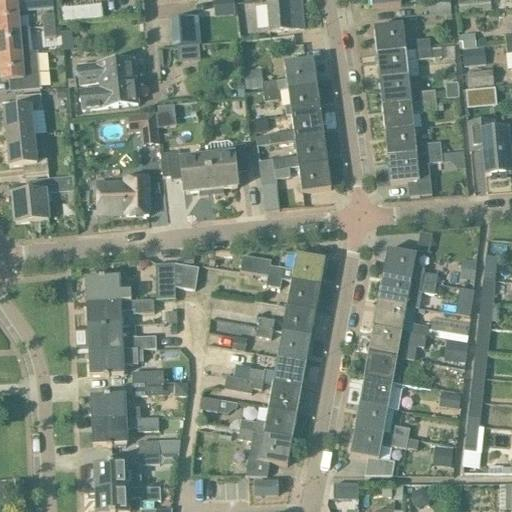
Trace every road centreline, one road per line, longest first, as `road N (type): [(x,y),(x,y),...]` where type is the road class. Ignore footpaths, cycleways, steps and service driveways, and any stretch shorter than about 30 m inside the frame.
road 1 (residential): [(0,254),(359,217)]
road 2 (residential): [(311,511),(359,217)]
road 3 (residential): [(45,511),(36,362),(0,293)]
road 4 (residential): [(359,217),(328,0)]
road 5 (residential): [(511,208),(359,217)]
